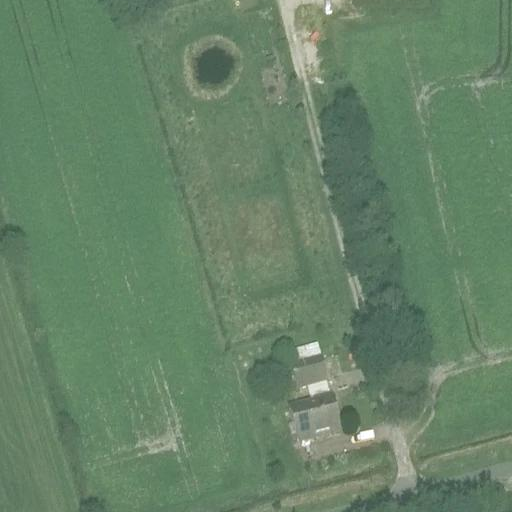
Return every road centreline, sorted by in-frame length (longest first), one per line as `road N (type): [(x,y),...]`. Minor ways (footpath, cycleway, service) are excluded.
road 1 (track): [(413,485),(285,0)]
road 2 (residential): [(319,511),(511,458)]
